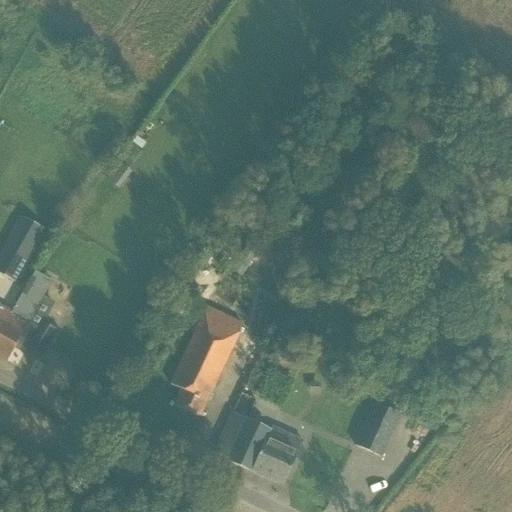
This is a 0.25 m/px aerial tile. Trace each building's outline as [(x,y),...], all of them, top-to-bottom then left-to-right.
[(0,190),(0,241),(3,243),(19,198),(0,190)] [(21,220),(7,245),(28,257),(42,231),(21,220)] [(240,252),(263,266),(277,244),(254,230),(240,252)] [(238,251),(223,276),(226,278),(230,280),(250,292),(256,281),(261,274),(265,267),(263,266),(240,252),(238,251)] [(11,313),(0,331),(0,358),(6,362),(16,345),(40,358),(55,332),(40,324),(37,329),(28,324),(32,316),(51,282),(34,273),(22,295),(21,295),(11,313)] [(0,331),(11,313),(0,306),(0,331)] [(198,418),(242,324),(228,318),(205,308),(169,386),(181,392),(174,407),(198,418)] [(373,405),(354,447),(381,459),(399,417),(373,405)] [(230,415),(220,437),(212,456),(250,473),(268,433),(230,415)] [(268,433),(250,473),(281,487),(302,441),(271,427),(268,433)]
